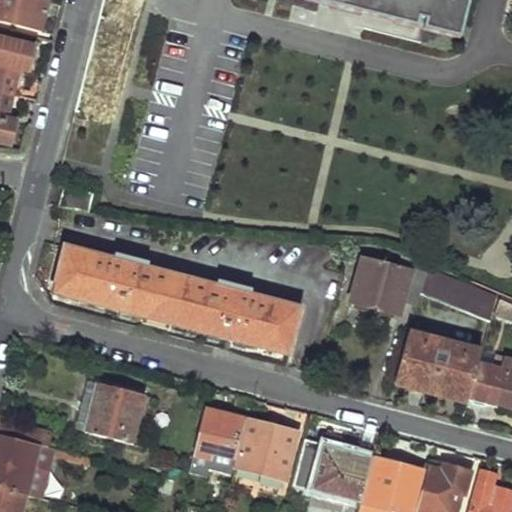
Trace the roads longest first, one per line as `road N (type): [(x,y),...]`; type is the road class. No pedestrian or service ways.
road 1 (residential): [(289,394),(317,289),(30,218)]
road 2 (unknown): [(167,0),(394,69),(451,77),(477,49)]
road 3 (residential): [(0,312),(289,394)]
road 4 (residential): [(289,394),(511,452)]
road 5 (residential): [(40,177),(85,0)]
